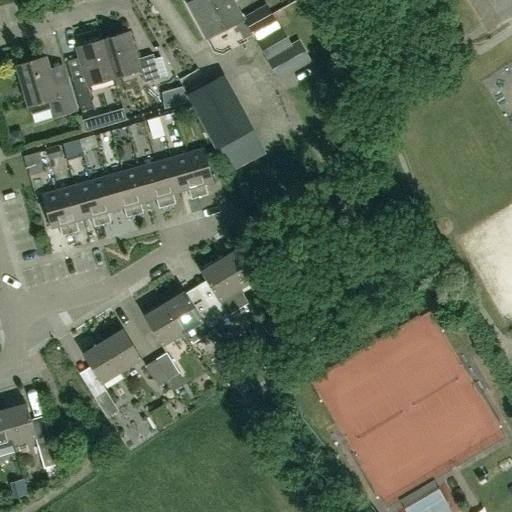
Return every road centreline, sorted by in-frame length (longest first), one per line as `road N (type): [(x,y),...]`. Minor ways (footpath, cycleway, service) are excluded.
road 1 (residential): [(21,322),(124,280),(233,215)]
road 2 (residential): [(0,40),(121,1)]
